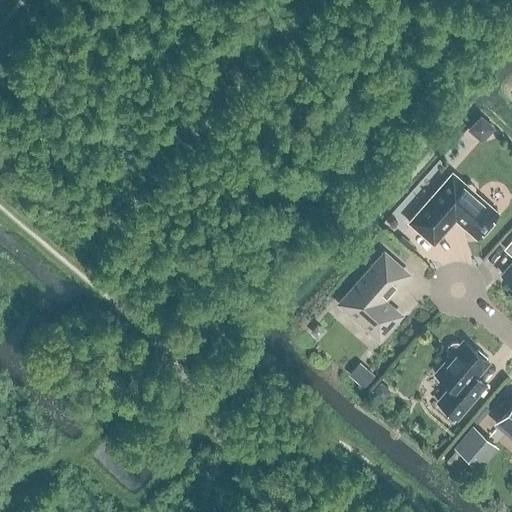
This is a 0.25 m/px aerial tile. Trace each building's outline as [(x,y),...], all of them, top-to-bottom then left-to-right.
[(492,128),(480,117),(474,124),(486,135),(492,128)] [(451,172),(408,222),(429,240),(445,221),(445,220),(460,219),(463,222),(464,227),(475,237),(497,213),(474,192),(474,187),(470,183),(464,183),(451,172)] [(511,244),(511,262),(502,275),(511,283),(511,237),(509,241),(511,244)] [(340,303),(378,337),(397,315),(381,300),(405,274),(383,254),(340,303)] [(448,358),(435,373),(450,387),(437,402),(455,418),(479,390),(469,382),(487,362),(484,359),(486,357),(477,349),(475,351),(463,341),(460,344),(459,343),(457,342),(456,342),(454,342),(452,342),(451,342),(449,343),(448,344),(447,346),(446,347),(445,349),(445,350),(445,352),(445,354),(446,355),(447,357),(448,358)] [(362,387),(373,376),(361,366),(351,378),(362,387)] [(389,393),(381,385),(374,394),(382,401),(389,393)] [(511,405),(497,422),(511,435),(510,437),(511,438),(511,405)] [(498,448),(474,427),(455,448),(457,450),(447,461),(459,472),(469,461),(479,470),(498,448)]
